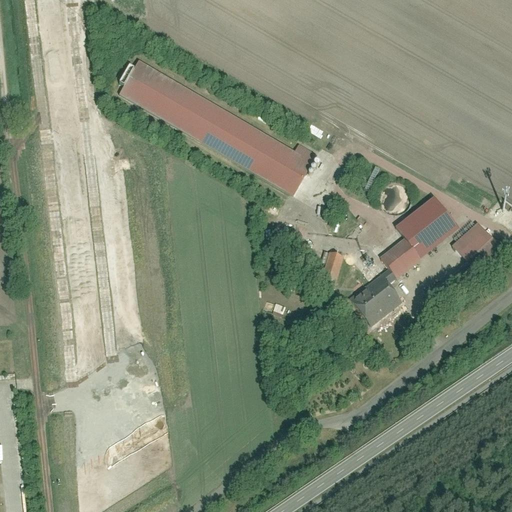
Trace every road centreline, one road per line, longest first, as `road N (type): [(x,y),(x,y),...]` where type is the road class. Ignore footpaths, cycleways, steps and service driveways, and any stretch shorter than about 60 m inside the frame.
road 1 (track): [(45,511),(0,105)]
road 2 (secondary): [(287,511),(511,361)]
